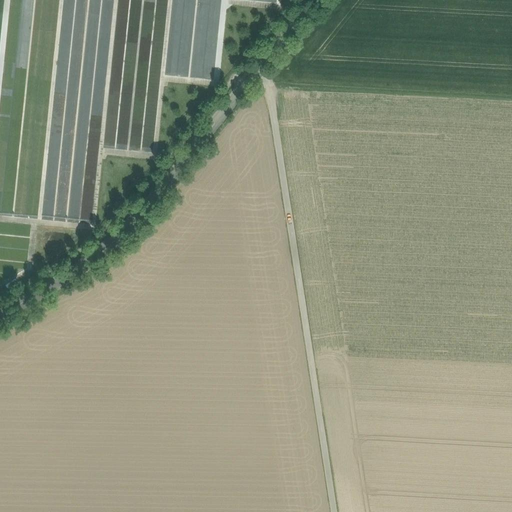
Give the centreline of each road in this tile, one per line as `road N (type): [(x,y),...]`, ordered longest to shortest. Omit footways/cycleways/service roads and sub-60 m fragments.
road 1 (unclassified): [(261,66),(336,511)]
road 2 (tertiary): [(261,66),(115,240),(0,316)]
road 3 (track): [(511,96),(264,83)]
